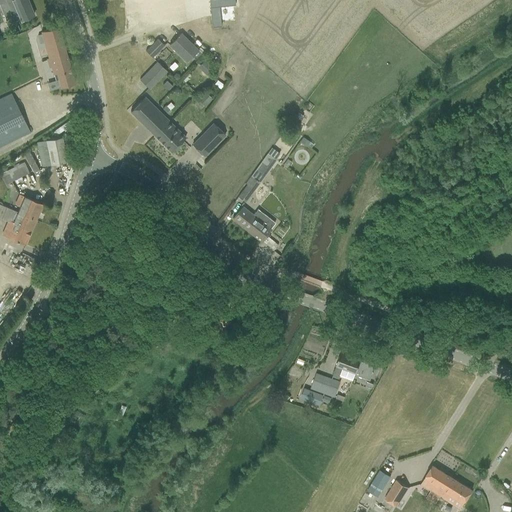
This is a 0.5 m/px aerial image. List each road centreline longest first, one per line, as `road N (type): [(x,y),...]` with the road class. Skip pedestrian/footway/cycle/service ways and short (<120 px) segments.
road 1 (tertiary): [(511,378),(254,280),(199,239),(148,182),(88,159)]
road 2 (track): [(254,280),(242,301),(177,309),(136,301),(64,315),(36,307)]
road 3 (tertiary): [(0,360),(47,284),(88,159)]
road 4 (tertiary): [(88,159),(94,87),(66,0)]
